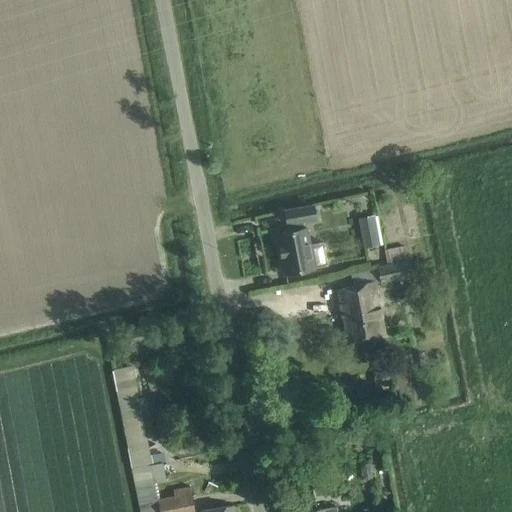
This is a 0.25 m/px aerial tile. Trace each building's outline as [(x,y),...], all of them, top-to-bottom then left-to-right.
[(309,245),(306,228),(305,228),(303,221),(315,219),(312,206),(285,211),(287,224),(289,224),(290,231),(277,234),(284,273),(327,265),(323,243),(309,245)] [(377,244),(372,213),(355,216),(360,247),(377,244)] [(379,266),(383,285),(412,279),(408,259),(379,266)] [(342,315),(348,343),(385,335),(374,281),(337,289),(340,304),(345,303),(347,314),(342,315)] [(378,370),(374,376),(374,383),(380,388),(387,387),(392,382),(391,374),(385,370),(378,370)] [(135,382),(115,386),(131,468),(152,464),(135,382)] [(194,511),(190,486),(158,492),(156,492),(154,481),(157,480),(153,463),(152,464),(131,468),(140,511),(194,511)] [(313,492),(336,488),(345,486),(341,468),(332,470),(310,474),(313,492)] [(388,472),(381,474),(383,482),(390,480),(388,472)]
